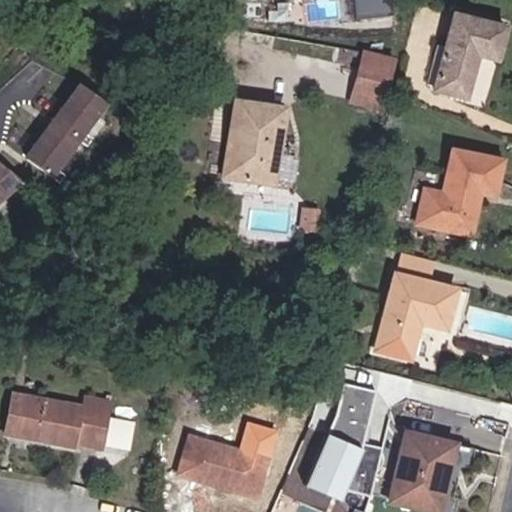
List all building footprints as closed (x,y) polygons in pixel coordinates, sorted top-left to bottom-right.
[(384,0),(348,0),(350,15),(385,13),(384,0)] [(506,38),(451,21),(428,97),(461,108),(474,62),(497,69),(506,38)] [(383,93),(392,60),(364,52),(356,86),(383,93)] [(65,154),(74,141),(91,118),(101,105),(76,86),(49,124),(23,160),(47,179),(65,154)] [(379,111),(383,93),(356,86),(351,104),(379,111)] [(215,174),(231,177),(238,136),(229,134),(235,101),(228,99),(215,174)] [(229,134),(238,136),(231,177),(269,183),(282,108),(235,101),(229,134)] [(82,147),(100,124),(91,118),(74,141),(82,147)] [(55,185),(73,161),(65,154),(47,179),(55,185)] [(499,167),(448,156),(432,232),(466,240),(475,201),(491,205),(499,167)] [(0,195),(15,181),(0,167),(0,195)] [(0,206),(21,186),(15,181),(0,195),(0,206)] [(315,214),(300,214),(299,231),(313,232),(315,214)] [(392,280),(427,289),(431,268),(397,259),(392,280)] [(454,296),(427,289),(392,280),(372,355),(407,364),(418,327),(444,333),(454,296)] [(355,465),(376,391),(334,379),(303,488),(344,500),(348,485),(364,490),(370,469),(355,465)] [(78,409),(23,402),(19,440),(72,449),(74,440),(104,446),(111,403),(81,398),(78,409)] [(23,402),(9,399),(5,437),(19,440),(23,402)] [(184,436),(173,475),(254,500),(266,462),(184,436)] [(438,511),(454,449),(405,436),(387,507),(406,511),(438,511)]
